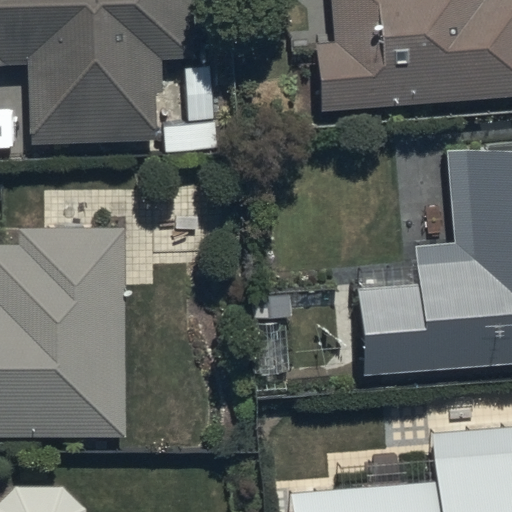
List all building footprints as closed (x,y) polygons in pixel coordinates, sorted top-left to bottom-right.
[(0,0),(0,49),(29,50),(29,125),(155,125),(155,71),(160,71),(160,43),(187,43),(186,0),(0,0)] [(511,0),(331,0),(332,25),(319,24),(318,30),(321,91),(511,83),(511,0)] [(511,349),(511,128),(446,132),(451,228),(416,227),(417,253),(361,256),(363,360),(511,349)] [(0,415),(119,417),(122,214),(15,212),(16,226),(0,227),(0,415)] [(430,464),(287,475),(288,511),(511,511),(511,410),(427,417),(430,464)] [(0,511),(120,511),(85,511),(84,490),(62,471),(14,472),(0,484),(0,511)]
